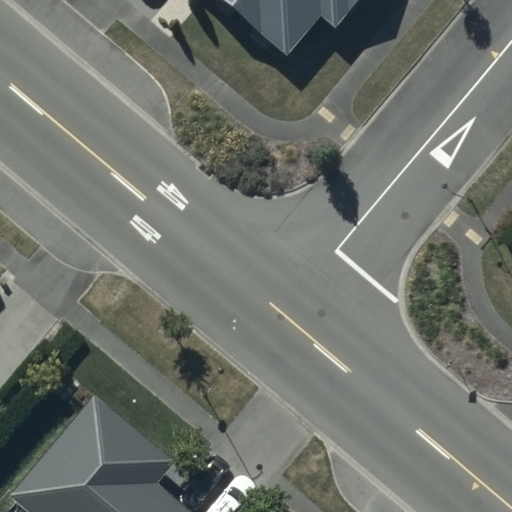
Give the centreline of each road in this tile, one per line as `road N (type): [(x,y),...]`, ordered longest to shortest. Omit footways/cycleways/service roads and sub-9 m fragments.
road 1 (unclassified): [(0,77),(279,314)]
road 2 (residential): [(511,42),(279,314)]
road 3 (unclassified): [(279,314),(511,511)]
